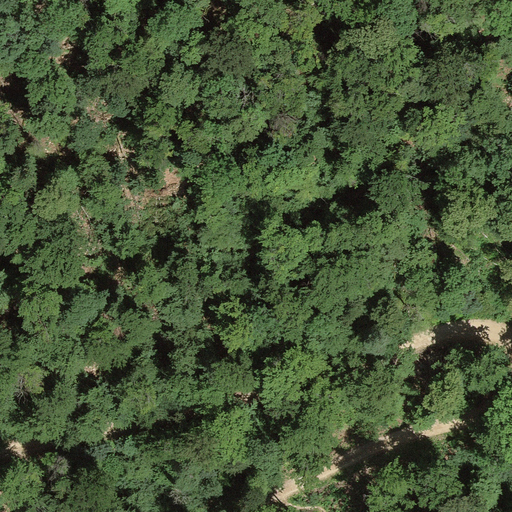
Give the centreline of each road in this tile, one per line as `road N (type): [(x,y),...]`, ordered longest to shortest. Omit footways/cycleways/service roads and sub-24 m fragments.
road 1 (track): [(0,450),(351,370),(424,345),(477,336),(511,347)]
road 2 (track): [(241,511),(412,431),(471,419),(511,384)]
